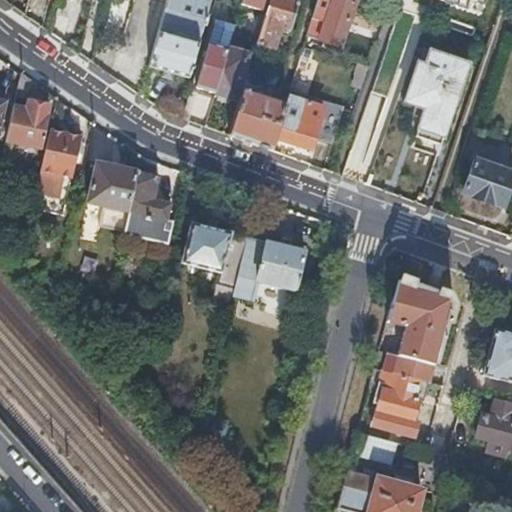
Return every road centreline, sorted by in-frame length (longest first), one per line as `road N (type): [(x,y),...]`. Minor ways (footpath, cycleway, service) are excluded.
road 1 (residential): [(0,38),(152,140),(374,219)]
road 2 (residential): [(295,511),(374,219)]
road 3 (residential): [(374,219),(511,261)]
